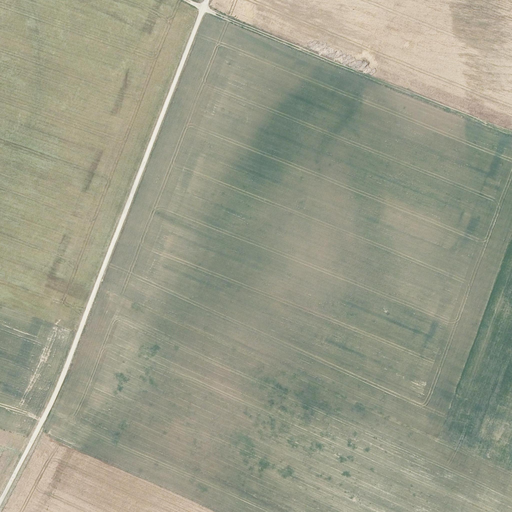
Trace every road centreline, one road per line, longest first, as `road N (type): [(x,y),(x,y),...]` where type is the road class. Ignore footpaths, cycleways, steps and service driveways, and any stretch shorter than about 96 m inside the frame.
road 1 (track): [(0,501),(56,388),(207,0)]
road 2 (track): [(185,0),(511,135)]
